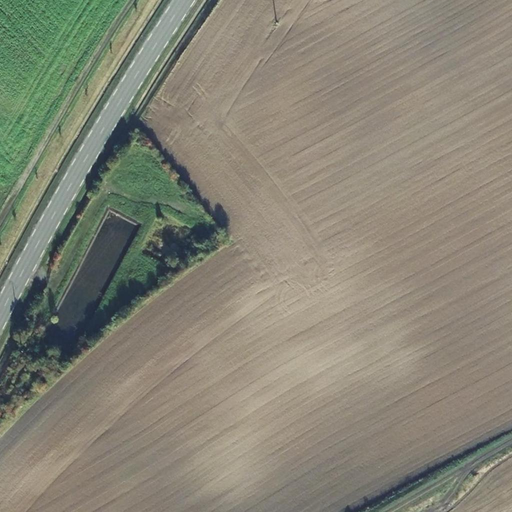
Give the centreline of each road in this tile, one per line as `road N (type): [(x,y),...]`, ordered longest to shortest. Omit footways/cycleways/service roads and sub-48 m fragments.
road 1 (primary): [(184,0),(0,314)]
road 2 (track): [(0,220),(129,0)]
road 3 (track): [(511,433),(376,511)]
